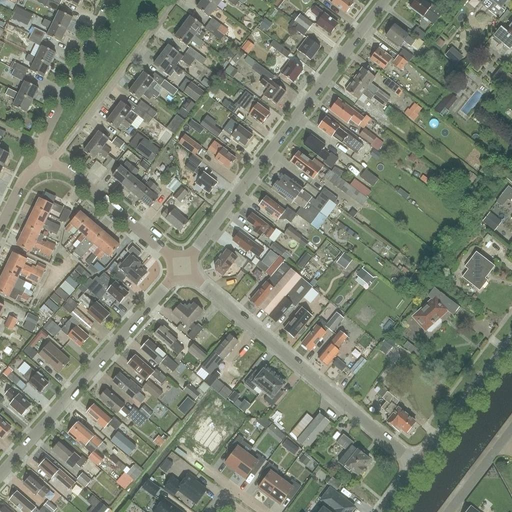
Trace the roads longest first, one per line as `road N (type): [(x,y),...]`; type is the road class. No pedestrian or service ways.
road 1 (residential): [(181,267),(385,0)]
road 2 (residential): [(416,464),(181,267)]
road 3 (residential): [(0,474),(181,267)]
road 4 (residential): [(175,0),(45,163)]
road 5 (residential): [(45,163),(45,131),(110,0)]
road 6 (residential): [(181,267),(72,174),(45,163)]
road 7 (tertiary): [(416,464),(511,337)]
